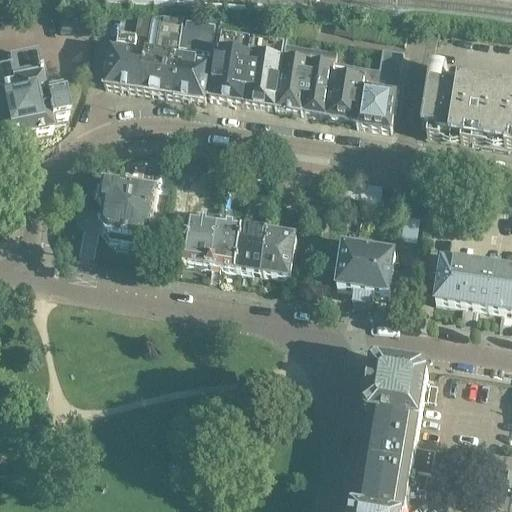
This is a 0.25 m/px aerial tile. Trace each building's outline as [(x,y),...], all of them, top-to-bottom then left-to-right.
[(149,58),(144,97),(174,102),(180,63),(187,20),(160,18),(155,59),(146,57),(146,58),(149,58)] [(180,63),(174,102),(206,107),(208,97),(212,67),(220,22),(187,20),(180,63)] [(210,98),(209,104),(244,109),(252,59),(258,26),(223,22),(211,98),(210,98)] [(94,25),(71,24),(70,34),(93,35),(94,25)] [(252,59),(244,109),(276,114),(286,50),(290,27),(258,24),(258,26),(252,59)] [(135,51),(135,36),(119,35),(119,51),(135,51)] [(276,114),(303,119),(304,118),(308,93),(312,68),(314,55),(286,50),(276,114)] [(110,61),(106,91),(144,97),(149,58),(146,58),(146,57),(111,52),(110,61)] [(380,75),(368,73),(364,94),(361,111),(358,127),(358,131),(375,134),(392,136),(395,118),(398,99),(402,78),(405,57),(383,54),(380,75)] [(337,58),(314,55),(312,68),(308,93),(304,118),(315,120),(326,122),(326,123),(327,123),(330,101),(334,80),(336,68),(337,58)] [(10,74),(0,75),(0,146),(1,149),(52,138),(51,127),(68,123),(63,101),(61,101),(59,94),(44,97),(40,80),(35,60),(8,66),(10,74)] [(368,73),(336,68),(334,80),(330,101),(327,123),(337,125),(346,126),(347,126),(358,127),(361,111),(364,94),(368,73)] [(448,73),(433,70),(423,131),(430,132),(428,143),(511,155),(511,95),(446,85),(448,73)] [(230,166),(229,171),(228,171),(227,181),(251,185),(252,174),(253,170),(230,166)] [(285,200),(289,176),(278,174),(274,199),(285,200)] [(300,178),(289,176),(285,200),(296,203),(300,178)] [(307,204),(312,179),(300,178),(296,203),(307,204)] [(331,182),(312,179),(307,204),(326,208),(330,188),(331,182)] [(103,232),(108,240),(110,240),(109,246),(142,251),(142,245),(144,246),(152,240),(158,198),(106,189),(99,194),(98,204),(102,209),(102,211),(104,211),(103,212),(101,213),(97,213),(97,217),(100,221),(102,218),(106,217),(103,232)] [(408,194),(407,200),(406,200),(403,221),(426,224),(429,203),(428,202),(429,197),(408,194)] [(186,249),(183,269),(211,274),(218,230),(190,226),(187,241),(181,240),(180,248),(186,249)] [(218,230),(211,274),(236,278),(243,235),(218,230)] [(243,235),(236,278),(257,281),(260,259),(268,260),(271,240),(268,239),(243,235)] [(260,259),(257,281),(291,286),(298,243),(268,239),(271,240),(268,260),(260,259)] [(332,250),(329,271),(340,273),(337,293),(390,302),(392,288),(401,287),(400,276),(394,275),(396,260),(371,255),(372,248),(346,244),(345,252),(332,250)] [(442,273),(436,308),(491,317),(498,274),(442,265),(441,273),(442,273)] [(511,276),(498,274),(491,317),(511,320),(511,276)] [(370,420),(370,421),(381,423),(382,420),(409,425),(408,427),(422,429),(422,428),(431,430),(435,406),(426,405),(430,385),(428,385),(429,380),(428,376),(426,374),(424,374),(424,373),(421,372),(421,373),(383,367),(383,366),(380,365),(376,366),(374,368),(373,371),(372,371),(366,412),(365,415),(366,417),(368,419),(370,420)] [(367,442),(362,469),(414,477),(414,474),(432,477),(435,454),(418,451),(422,429),(408,427),(409,425),(382,420),(381,423),(370,421),(367,442)] [(362,469),(355,511),(358,511),(407,511),(410,500),(414,500),(420,494),(422,486),(418,479),(414,478),(414,477),(362,469)]
